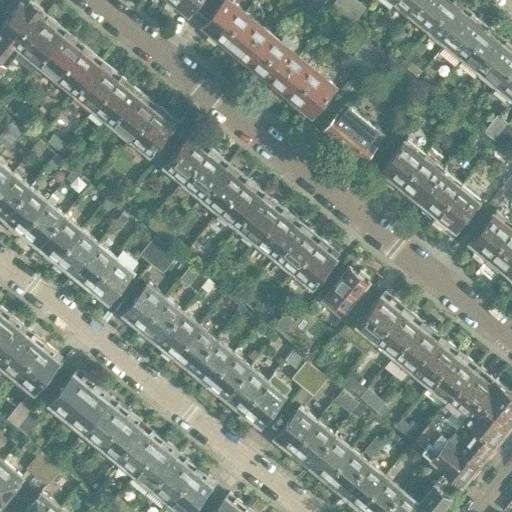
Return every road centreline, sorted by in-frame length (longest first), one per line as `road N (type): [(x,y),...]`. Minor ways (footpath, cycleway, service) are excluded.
road 1 (residential): [(92,0),(511,340)]
road 2 (residential): [(305,511),(0,259)]
